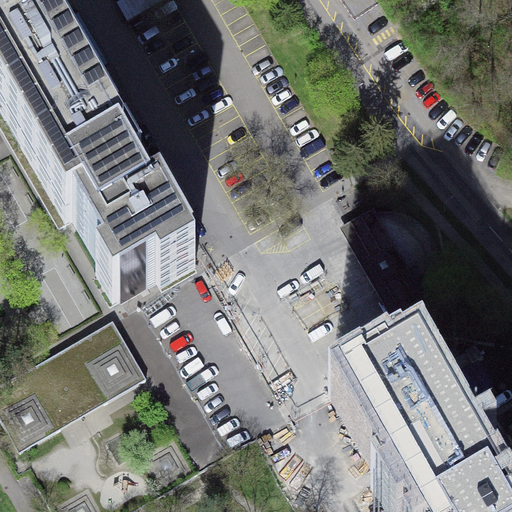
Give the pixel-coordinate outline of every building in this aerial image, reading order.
[(125,0),(117,5),(128,22),(154,7),(166,0),(125,0)] [(79,13),(65,21),(95,73),(109,65),(79,13)] [(86,94),(48,29),(0,57),(0,97),(20,131),(120,305),(191,264),(158,208),(148,214),(134,190),(140,187),(86,94)] [(66,230),(0,115),(0,137),(57,235),(66,230)] [(370,212),(344,227),(398,324),(425,309),(370,212)] [(0,389),(0,423),(19,456),(82,419),(146,382),(112,325),(0,389)] [(361,386),(340,399),(342,403),(345,407),(352,402),(390,467),(415,511),(503,511),(456,430),(418,364),(366,394),(361,386)] [(405,511),(345,407),(342,403),(333,409),(392,511),(405,511)] [(166,417),(39,490),(51,511),(133,511),(135,511),(199,474),(166,417)]
